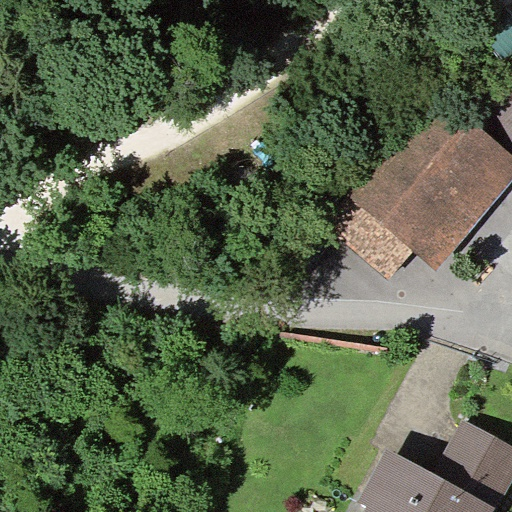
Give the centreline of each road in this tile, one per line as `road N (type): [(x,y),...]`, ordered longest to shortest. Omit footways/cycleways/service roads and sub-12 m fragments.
road 1 (track): [(381,315),(173,300),(0,261)]
road 2 (track): [(0,193),(325,0)]
road 3 (unclassified): [(511,335),(381,315)]
